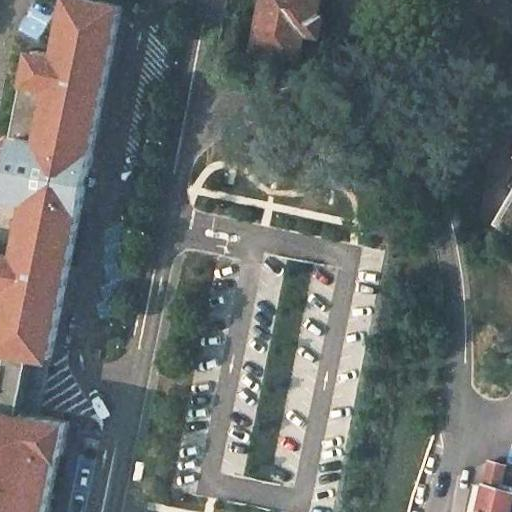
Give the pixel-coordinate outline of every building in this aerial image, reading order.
[(0,511),(49,511),(61,454),(64,454),(70,422),(23,412),(31,371),(48,375),(124,5),(95,0),(71,0),(61,55),(37,50),(31,78),(23,76),(11,136),(19,138),(9,192),(0,190),(0,191),(0,511)] [(323,0),(265,0),(255,53),(300,62),(305,35),(320,37),(324,18),(320,17),(323,0)] [(511,196),(497,222),(511,230),(511,196)] [(511,371),(500,363),(492,374),(505,384),(511,374),(511,371)] [(508,465),(490,461),(483,488),(476,511),(508,511),(511,496),(511,486),(504,484),(508,465)] [(473,486),(466,511),(476,511),(483,488),(473,486)]
